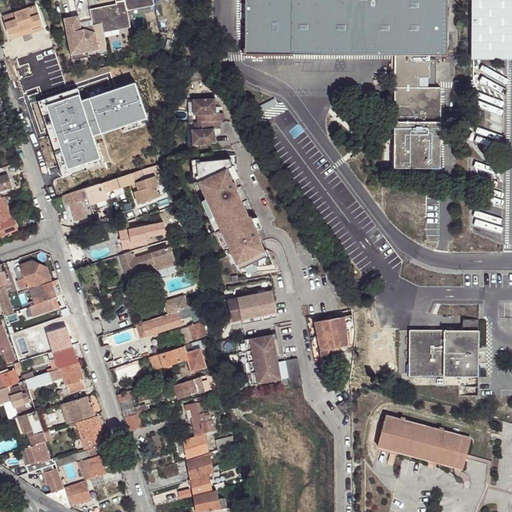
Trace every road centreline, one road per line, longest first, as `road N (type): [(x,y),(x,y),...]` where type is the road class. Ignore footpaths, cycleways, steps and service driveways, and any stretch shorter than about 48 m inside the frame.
road 1 (residential): [(53,238),(145,511)]
road 2 (residential): [(0,75),(53,238)]
